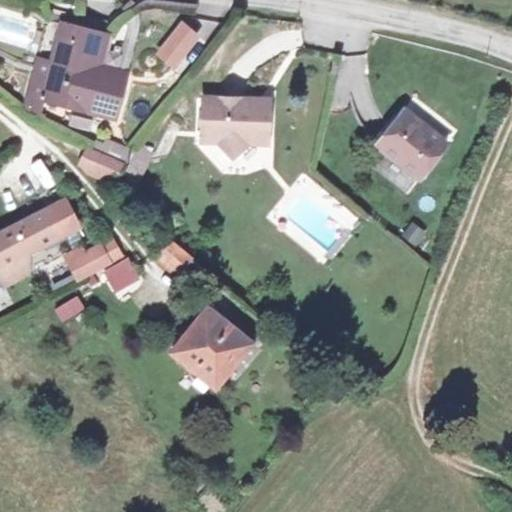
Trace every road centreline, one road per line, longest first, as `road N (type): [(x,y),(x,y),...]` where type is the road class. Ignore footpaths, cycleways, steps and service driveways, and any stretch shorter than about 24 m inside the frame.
road 1 (track): [(511,108),(456,236),(412,370),(416,408),(436,450),(511,485)]
road 2 (tertiary): [(284,0),(511,57)]
